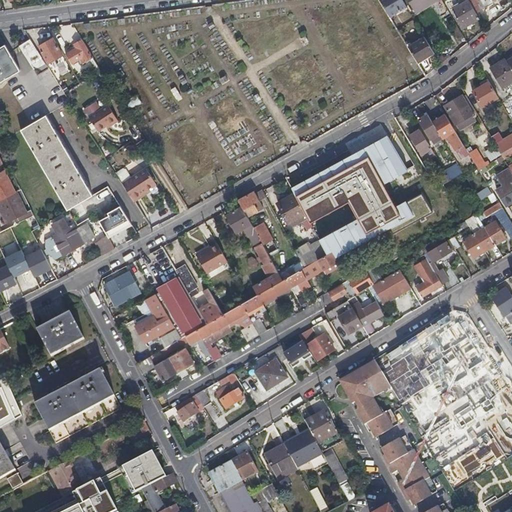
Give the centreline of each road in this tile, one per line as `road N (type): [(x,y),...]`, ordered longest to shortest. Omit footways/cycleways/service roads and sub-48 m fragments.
road 1 (residential): [(79,276),(432,83),(511,21)]
road 2 (residential): [(467,291),(181,469)]
road 3 (residential): [(316,320),(151,412)]
road 4 (residential): [(0,22),(165,0)]
road 5 (residential): [(79,276),(151,412)]
